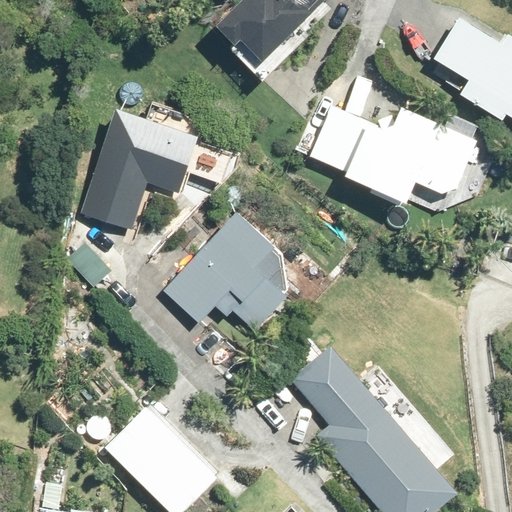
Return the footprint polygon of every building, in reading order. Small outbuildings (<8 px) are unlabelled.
[(241,0),(219,22),(238,41),(245,35),(267,58),(315,9),(311,6),(318,0),(241,0)] [(471,77),(462,91),(505,117),(509,112),(511,113),(511,31),(504,40),(463,14),(437,56),(471,77)] [(443,122),(445,119),(405,102),(400,115),(394,112),(380,118),(378,122),(334,103),(312,154),(349,169),(347,174),(374,184),(373,190),(402,203),(405,198),(411,199),(419,181),(445,192),(461,185),(480,138),(443,122)] [(117,103),(83,212),(134,228),(149,178),(180,189),(200,131),(117,103)] [(496,161),(490,171),(502,177),(507,167),(496,161)] [(240,206),(164,289),(202,321),(217,304),(230,316),(235,309),(258,329),(291,291),(258,263),(278,240),(240,206)] [(87,237),(68,253),(94,283),(113,267),(87,237)] [(329,341),(289,375),(330,421),(316,433),(385,511),(428,511),(458,487),(329,341)] [(148,404),(108,445),(174,511),(182,511),(220,475),(148,404)] [(104,405),(85,425),(100,440),(119,420),(104,405)]
